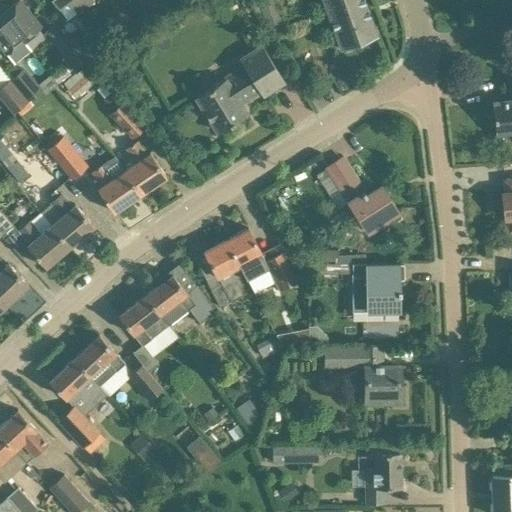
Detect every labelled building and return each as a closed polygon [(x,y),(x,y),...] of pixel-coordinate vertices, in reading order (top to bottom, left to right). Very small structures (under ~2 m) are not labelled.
[(20,0),(17,0),(2,12),(24,40),(41,26),(32,14),(20,0)] [(86,6),(81,0),(53,0),(58,6),(66,0),(67,0),(77,12),(85,6),(86,6)] [(151,0),(149,0),(140,6),(145,14),(156,6),(151,0)] [(273,0),(258,0),(269,30),(283,25),(273,0)] [(364,0),(323,0),(341,48),(346,47),(347,50),(358,46),(357,42),(378,35),(364,0)] [(85,6),(77,12),(80,17),(88,11),(85,6)] [(24,40),(2,12),(0,13),(0,45),(14,63),(31,49),(24,40)] [(115,20),(104,28),(117,44),(127,35),(115,20)] [(43,33),(52,45),(61,57),(74,48),(56,23),(43,33)] [(78,45),(74,48),(85,63),(109,46),(103,37),(83,52),(78,45)] [(246,67),(196,96),(218,131),(247,113),(239,99),(258,87),(263,95),(285,81),(262,44),(240,57),(246,67)] [(23,65),(9,78),(28,100),(42,88),(23,65)] [(65,87),(72,95),(99,74),(92,66),(65,87)] [(511,75),(509,76),(511,99),(492,101),(496,132),(511,130),(511,75)] [(28,100),(9,78),(0,86),(0,95),(14,111),(28,100)] [(111,90),(103,98),(110,107),(119,99),(111,90)] [(110,111),(133,137),(146,125),(122,99),(110,111)] [(47,148),(72,177),(87,164),(63,135),(47,148)] [(134,161),(123,168),(140,194),(166,175),(150,151),(146,154),(137,140),(125,148),(134,161)] [(0,158),(1,160),(11,153),(3,143),(0,145),(0,158)] [(342,155),(326,165),(331,174),(349,201),(367,230),(384,220),(381,216),(396,207),(382,184),(367,193),(342,155)] [(140,194),(123,168),(116,158),(105,166),(103,163),(91,170),(101,184),(97,186),(114,211),(140,194)] [(24,168),(16,159),(7,167),(15,176),(24,168)] [(506,194),(503,195),(505,215),(509,214),(510,229),(511,228),(511,178),(504,180),(506,194)] [(62,214),(51,223),(70,245),(94,225),(75,202),(72,205),(62,193),(52,201),(62,214)] [(0,209),(0,233),(1,235),(13,224),(0,209)] [(70,245),(51,223),(40,232),(29,220),(19,229),(30,241),(27,244),(46,266),(70,245)] [(248,227),(226,238),(244,271),(247,278),(266,268),(262,262),(264,260),(279,289),(300,278),(281,242),(261,252),(248,227)] [(226,238),(204,249),(218,275),(207,280),(221,305),(243,293),(234,277),(244,271),(226,238)] [(319,259),(339,260),(339,248),(319,247),(319,259)] [(0,299),(5,305),(28,283),(9,262),(5,265),(0,259),(0,299)] [(312,264),(312,273),(352,272),(352,263),(336,264),(312,264)] [(365,263),(352,263),(352,272),(352,294),(367,294),(367,306),(382,306),(382,310),(400,310),(399,263),(365,263)] [(187,292),(172,273),(145,294),(168,325),(190,308),(200,322),(216,310),(196,284),(187,292)] [(168,325),(145,294),(119,314),(142,345),(152,337),(168,325)] [(290,343),(326,341),(325,324),(289,326),(290,343)] [(289,346),(287,331),(276,333),(282,346),(289,346)] [(99,333),(74,357),(91,375),(100,384),(125,361),(99,333)] [(257,342),(263,355),(281,347),(274,334),(257,342)] [(375,402),(401,402),(401,365),(383,365),(383,344),(324,345),(324,363),(345,363),(345,358),(371,358),(371,366),(365,366),(366,395),(375,395),(375,402)] [(91,375),(74,357),(49,379),(73,405),(84,417),(109,394),(100,384),(91,375)] [(163,388),(142,362),(129,373),(150,398),(152,396),(157,401),(167,393),(162,388),(163,388)] [(249,398),(236,407),(251,428),(257,411),(249,398)] [(73,405),(58,418),(83,444),(97,431),(84,417),(73,405)] [(204,413),(213,424),(222,417),(214,405),(204,413)] [(18,408),(0,424),(0,432),(25,460),(37,449),(47,441),(18,408)] [(26,461),(25,460),(0,432),(0,475),(5,481),(26,461)] [(130,444),(145,460),(158,448),(143,432),(130,444)] [(272,443),(272,461),(305,461),(305,443),(272,443)] [(377,466),(365,466),(366,487),(389,486),(400,486),(400,443),(370,443),(370,456),(376,456),(377,466)] [(505,474),(492,475),(493,511),(511,511),(511,464),(504,465),(505,474)] [(48,486),(72,511),(76,511),(90,500),(64,472),(48,486)] [(291,480),(277,489),(285,501),(299,492),(291,480)] [(18,486),(7,496),(21,511),(33,511),(38,508),(18,486)] [(21,511),(7,496),(0,502),(0,511),(21,511)]
